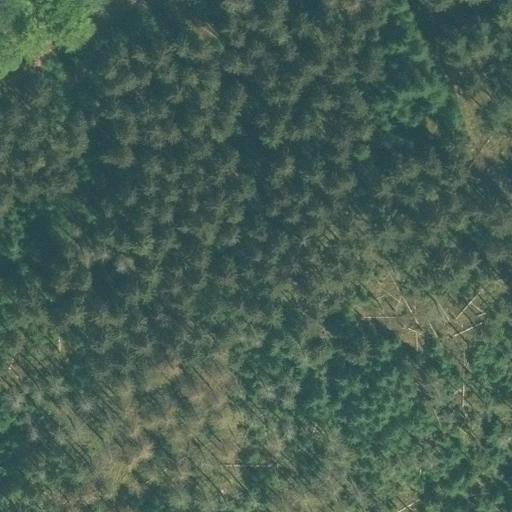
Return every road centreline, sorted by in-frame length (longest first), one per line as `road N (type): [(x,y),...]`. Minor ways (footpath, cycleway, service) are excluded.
road 1 (track): [(511,190),(422,0)]
road 2 (track): [(0,70),(123,0)]
